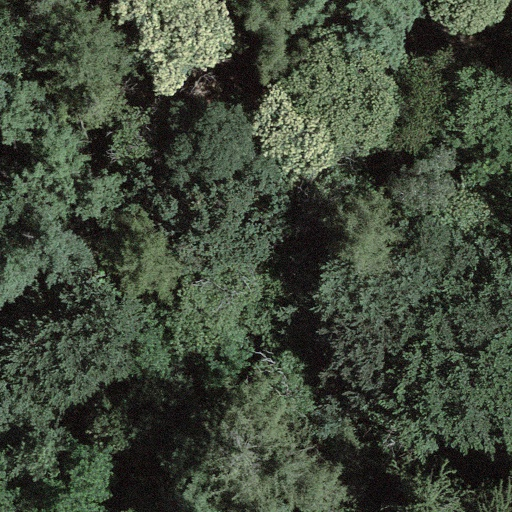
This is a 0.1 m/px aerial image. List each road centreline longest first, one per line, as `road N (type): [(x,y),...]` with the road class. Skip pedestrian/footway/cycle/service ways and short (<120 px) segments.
road 1 (track): [(353,25),(313,511)]
road 2 (track): [(359,0),(353,25),(511,62)]
